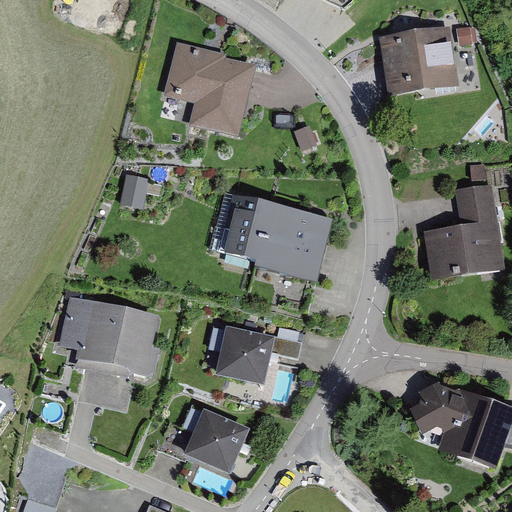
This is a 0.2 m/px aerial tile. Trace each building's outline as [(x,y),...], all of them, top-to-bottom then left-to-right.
[(320,0),(345,11),(356,0),(320,0)] [(460,87),(451,28),(380,38),(389,98),(460,87)] [(472,28),(457,30),(460,47),(474,45),(472,28)] [(228,55),(178,43),(165,96),(197,104),(191,126),(239,138),(257,66),(227,59),(228,55)] [(318,147),(310,127),(295,133),(303,153),(318,147)] [(485,165),(471,167),(473,182),(487,181),(485,165)] [(150,180),(127,176),(121,206),(144,211),(150,180)] [(462,227),(425,233),(433,280),(506,269),(493,185),(457,191),(462,227)] [(319,283),(335,219),(226,192),(217,228),(222,229),(216,251),(256,261),(255,268),(319,283)] [(151,349),(157,319),(72,301),(63,346),(82,350),(78,368),(131,379),(136,375),(146,378),(155,373),(160,351),(151,349)] [(304,344),(227,327),(216,376),(266,387),(272,356),(300,361),(304,344)] [(511,406),(442,383),(420,394),(423,400),(420,405),(411,409),(424,434),(437,428),(444,430),(445,434),(439,451),(498,471),(506,448),(511,449),(511,406)] [(251,430),(205,409),(185,455),(231,475),(251,430)] [(28,502),(58,511),(67,482),(36,473),(28,502)] [(57,511),(58,511),(28,502),(24,511),(57,511)]
